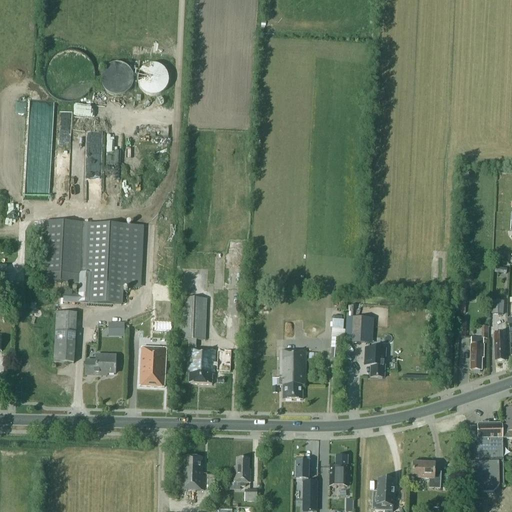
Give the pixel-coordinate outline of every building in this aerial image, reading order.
[(128,94),(126,64),(102,66),(104,95),(128,94)] [(142,66),(143,95),(166,94),(165,65),(142,66)] [(75,117),(111,118),(111,108),(75,107),(75,117)] [(60,114),(59,153),(86,154),(86,156),(103,156),(103,132),(72,131),(73,114),(60,114)] [(121,306),(124,306),(124,300),(122,300),(122,297),(127,297),(127,293),(123,292),(125,226),(44,222),(42,282),(80,284),(79,291),(63,290),(62,303),(121,306)] [(507,269),(498,268),(499,264),(494,263),(493,273),(506,274),(507,269)] [(0,267),(0,280),(8,281),(9,268),(0,267)] [(215,289),(225,288),(225,278),(215,278),(215,289)] [(152,333),(170,334),(172,286),(154,285),(152,333)] [(188,341),(188,350),(196,350),(196,341),(205,341),(207,300),(181,299),(179,340),(188,341)] [(492,314),(503,315),(504,302),(493,301),(492,314)] [(257,312),(269,312),(269,302),(257,302),(257,312)] [(75,364),(77,313),(56,312),(54,363),(75,364)] [(368,343),(369,320),(353,319),(352,343),(368,343)] [(332,321),(332,331),(331,349),(332,349),(331,359),(340,360),(341,350),(343,322),(332,321)] [(457,338),(465,338),(466,323),(458,322),(458,335),(457,338)] [(504,342),(503,334),(494,335),(494,343),(495,353),(495,362),(504,361),(504,353),(504,342)] [(471,346),(470,371),(481,371),(482,359),(483,358),(483,347),(483,339),(482,338),(471,338),(471,346)] [(142,349),(140,387),(149,388),(155,388),(164,388),(166,350),(142,349)] [(196,350),(188,350),(187,375),(189,375),(189,385),(212,386),(212,383),(212,376),(215,376),(215,368),(215,364),(216,351),(196,350)] [(385,350),(376,350),(365,350),(364,366),(370,366),(370,378),(384,379),(385,363),(385,362),(385,350)] [(215,368),(217,368),(217,372),(230,372),(231,352),(218,351),(217,364),(215,364),(215,368)] [(277,387),(280,387),(283,387),(283,400),(302,400),(302,387),(305,387),(305,352),(279,352),(280,379),(272,379),(272,387),(277,387)] [(96,356),(95,362),(85,362),(85,376),(106,377),(106,374),(115,375),(115,357),(96,356)] [(511,409),(507,410),(507,426),(502,426),(502,439),(511,438),(511,409)] [(503,462),(502,439),(502,426),(502,425),(477,426),(477,439),(470,439),(471,493),(493,493),(499,486),(498,463),(503,462)] [(329,487),(347,487),(347,457),(336,457),(336,466),(330,466),(329,487)] [(179,491),(204,491),(204,477),(203,477),(203,468),(202,468),(202,458),(183,458),(183,465),(180,465),(179,491)] [(249,460),(237,459),(236,468),(234,468),(234,483),(240,483),(240,488),(245,488),(245,484),(250,484),(251,471),(248,470),(249,460)] [(296,462),(296,480),(302,480),(308,480),(309,463),(296,462)] [(424,462),(413,462),(412,479),(429,480),(429,489),(440,489),(441,473),(434,473),(434,465),(424,465),(424,462)] [(302,480),(302,484),(303,484),(303,511),(315,511),(316,483),(308,483),(308,480),(302,480)] [(377,480),(377,492),(372,492),(372,509),(385,510),(384,511),(392,511),(393,496),(394,492),(394,480),(377,480)] [(257,503),(257,491),(245,491),(245,502),(247,503),(247,505),(251,505),(251,502),(257,503)]
